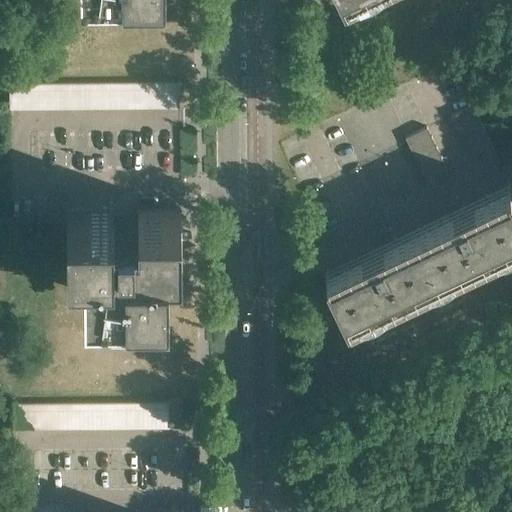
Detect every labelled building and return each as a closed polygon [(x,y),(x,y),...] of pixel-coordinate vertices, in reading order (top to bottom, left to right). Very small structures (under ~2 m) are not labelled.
[(166,104),(166,79),(154,80),(154,105),(166,104)] [(179,104),(179,79),(166,79),(166,104),(179,104)] [(58,105),(58,80),(46,81),(46,106),(58,105)] [(70,105),(70,80),(58,80),(58,105),(70,105)] [(82,105),(82,80),(70,80),(70,105),(82,105)] [(94,105),(94,80),(82,80),(82,105),(94,105)] [(106,105),(106,80),(94,80),(94,105),(106,105)] [(118,105),(118,80),(106,80),(106,105),(118,105)] [(130,105),(130,80),(118,80),(118,105),(130,105)] [(142,105),(142,80),(130,80),(130,105),(142,105)] [(154,105),(154,80),(142,80),(142,105),(154,105)] [(22,106),(22,81),(9,81),(9,106),(22,106)] [(34,106),(34,81),(22,81),(22,106),(34,106)] [(46,106),(46,81),(34,81),(34,106),(46,106)] [(477,115),(472,104),(451,115),(456,125),(477,115)] [(461,135),(482,125),(477,115),(456,125),(461,135)] [(465,145),(487,135),(482,125),(461,135),(465,145)] [(432,136),(428,129),(427,126),(405,136),(410,147),(432,136)] [(492,146),(487,135),(465,145),(470,156),(481,151),(492,146)] [(415,157),(437,147),(432,136),(410,147),(415,157)] [(496,153),(492,146),(481,151),(485,158),(496,153)] [(420,167),(441,157),(437,147),(415,157),(420,167)] [(447,167),(441,157),(420,167),(425,178),(436,173),(447,167)] [(439,180),(436,173),(425,178),(428,185),(439,180)] [(347,315),(511,236),(511,187),(509,182),(325,270),(347,315)] [(181,252),(181,234),(181,209),(138,209),(138,218),(134,219),(134,218),(118,218),(118,219),(113,219),(113,210),(67,210),(67,253),(84,253),(84,294),(125,293),(125,295),(168,294),(168,252),(181,252)] [(182,425),(182,398),(169,398),(169,399),(169,424),(169,425),(182,425)] [(157,424),(157,399),(145,400),(145,424),(157,424)] [(169,424),(169,399),(157,399),(157,424),(169,424)] [(61,425),(61,400),(49,401),(49,425),(61,425)] [(73,425),(73,400),(61,400),(61,425),(73,425)] [(85,425),(85,400),(73,400),(73,425),(85,425)] [(97,425),(97,400),(85,400),(85,425),(97,425)] [(109,425),(109,400),(97,400),(97,425),(109,425)] [(121,425),(121,400),(109,400),(109,425),(121,425)] [(133,425),(133,400),(121,400),(121,425),(133,425)] [(145,424),(145,400),(133,400),(133,425),(145,424)] [(25,426),(25,401),(12,401),(12,426),(25,426)] [(37,426),(37,401),(25,401),(25,426),(37,426)] [(49,425),(49,401),(37,401),(37,426),(49,425)]
